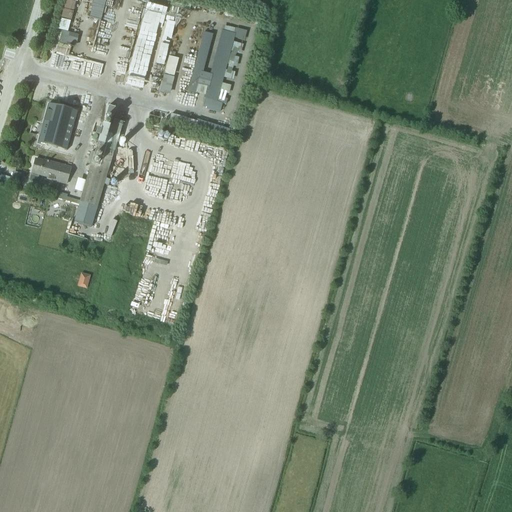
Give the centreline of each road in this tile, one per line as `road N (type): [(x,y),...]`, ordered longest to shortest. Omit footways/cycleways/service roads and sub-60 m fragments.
road 1 (unknown): [(138,141),(132,191),(181,211),(199,198),(204,173),(178,151)]
road 2 (unclassified): [(0,126),(36,0)]
